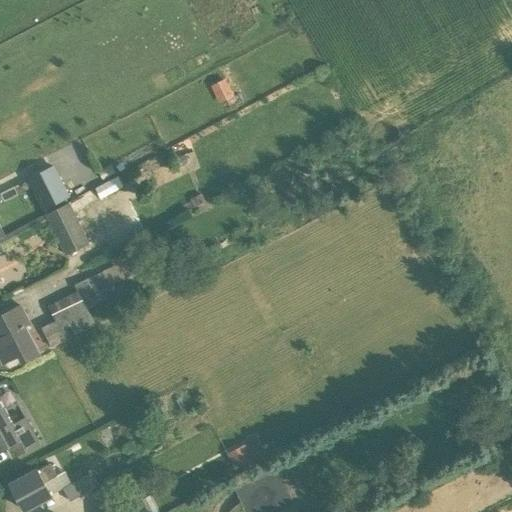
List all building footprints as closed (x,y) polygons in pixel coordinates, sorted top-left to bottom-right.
[(234,98),(226,79),(211,86),(220,104),(234,98)] [(186,155),(177,159),(180,167),(189,163),(186,155)] [(54,165),(27,179),(43,211),(70,198),(54,165)] [(201,195),(191,200),(195,208),(205,202),(201,195)] [(69,255),(90,244),(69,203),(49,214),(69,255)] [(102,271),(87,278),(99,302),(114,295),(102,271)] [(96,325),(79,290),(47,306),(54,322),(41,328),(50,347),(96,325)] [(21,306),(0,316),(0,355),(4,363),(19,355),(23,363),(39,354),(24,325),(29,322),(21,306)] [(25,417),(13,424),(0,399),(0,450),(8,446),(13,456),(39,442),(25,417)] [(240,479),(258,471),(246,444),(227,453),(240,479)] [(91,472),(71,483),(65,471),(57,476),(50,463),(38,470),(38,469),(10,484),(25,510),(52,495),(51,494),(63,488),(70,501),(98,485),(91,472)]
